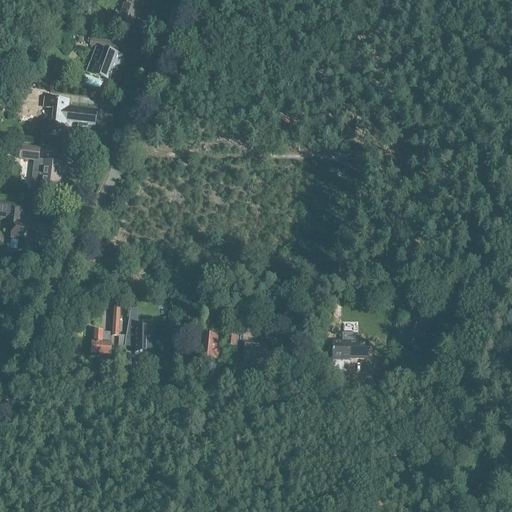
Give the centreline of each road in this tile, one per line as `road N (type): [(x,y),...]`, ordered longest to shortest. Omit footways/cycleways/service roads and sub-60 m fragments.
road 1 (unclassified): [(449,399),(316,410),(17,386)]
road 2 (unclassified): [(17,386),(183,0)]
road 3 (track): [(128,141),(511,142)]
road 4 (track): [(511,232),(449,399),(346,511)]
